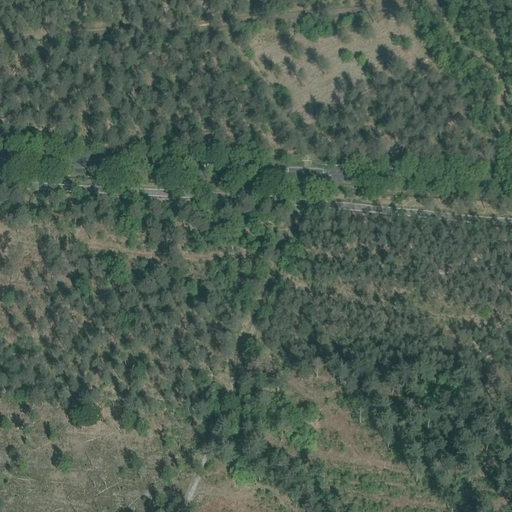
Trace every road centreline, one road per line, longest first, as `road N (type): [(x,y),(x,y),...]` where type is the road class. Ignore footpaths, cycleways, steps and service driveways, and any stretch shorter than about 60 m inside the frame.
road 1 (track): [(0,151),(504,172),(389,0)]
road 2 (secondary): [(511,187),(0,158)]
road 3 (track): [(416,0),(0,35)]
road 4 (track): [(190,511),(277,250),(288,174)]
